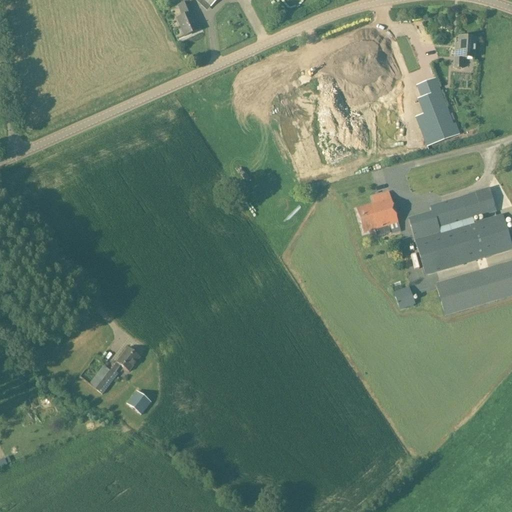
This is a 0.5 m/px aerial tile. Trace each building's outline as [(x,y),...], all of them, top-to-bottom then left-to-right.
[(196,0),(207,11),(219,0),(196,0)] [(185,38),(199,31),(195,23),(197,22),(189,3),(179,8),(183,18),(177,20),(185,38)] [(456,126),(454,127),(429,62),(435,59),(428,40),(422,43),(418,33),(399,40),(401,47),(399,48),(418,100),(409,103),(427,148),(459,135),(456,126)] [(474,60),(475,40),(459,39),(458,48),(456,48),(454,69),(462,69),(463,59),(474,60)] [(392,41),(351,42),(353,113),(375,112),(376,151),(421,149),(420,137),(416,137),(416,120),(406,121),(405,94),(395,95),(392,41)] [(344,101),(352,98),(351,49),(329,57),(344,101)] [(284,91),(312,171),(355,156),(347,134),(354,131),(351,125),(342,128),(336,111),(342,109),(337,94),(329,96),(323,78),(284,91)] [(353,124),(354,156),(376,147),(376,143),(365,119),(353,124)] [(436,227),(437,230),(497,213),(490,192),(477,195),(476,193),(430,207),(432,213),(409,220),(413,234),(436,227)] [(390,234),(388,227),(398,224),(389,193),(372,198),(374,205),(356,210),(363,234),(375,231),(377,238),(390,234)] [(415,242),(425,276),(511,250),(511,249),(502,216),(415,242)] [(511,262),(436,285),(445,317),(511,297),(511,262)] [(399,311),(415,305),(409,288),(393,294),(399,311)] [(114,375),(120,367),(128,373),(140,358),(127,348),(116,364),(110,372),(103,366),(89,385),(102,396),(117,377),(114,375)] [(140,417),(150,404),(137,393),(126,406),(140,417)]
